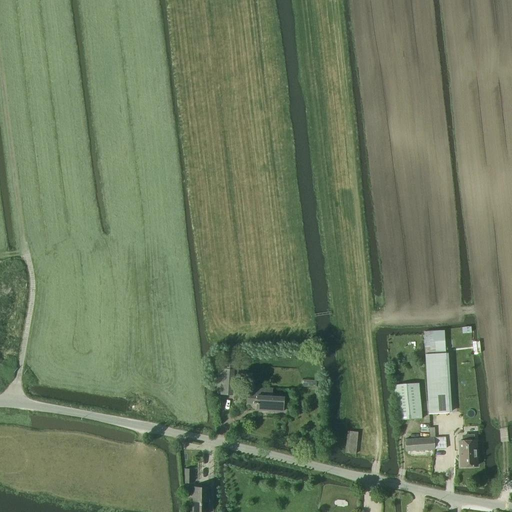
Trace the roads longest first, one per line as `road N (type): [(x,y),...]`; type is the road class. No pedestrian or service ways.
road 1 (tertiary): [(0,401),(511,509)]
road 2 (track): [(14,403),(32,314),(0,50)]
